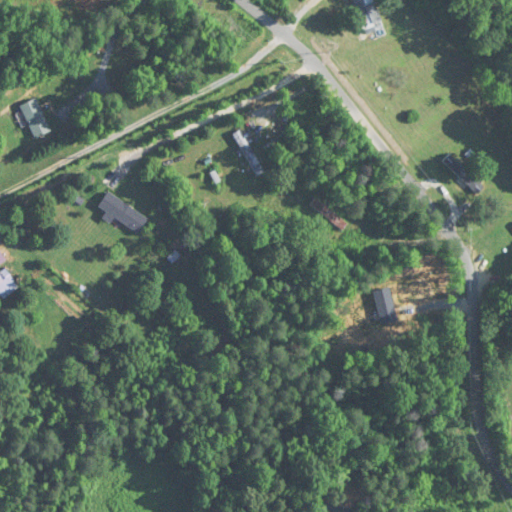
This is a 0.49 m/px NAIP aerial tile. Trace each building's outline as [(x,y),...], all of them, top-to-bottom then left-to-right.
[(384,27),(375,2),(365,5),(363,0),(349,0),(363,35),(384,27)] [(35,138),(50,131),(35,98),(20,105),(35,138)] [(253,170),(261,166),(240,130),(232,135),(253,170)] [(453,170),(473,191),(481,183),(460,163),(453,170)] [(138,233),(148,219),(108,191),(98,206),(138,233)] [(341,232),(347,225),(316,197),(310,204),(341,232)] [(20,287),(1,262),(0,262),(0,295),(3,299),(20,287)] [(317,508),(330,511),(352,511),(353,510),(319,500),(317,508)]
